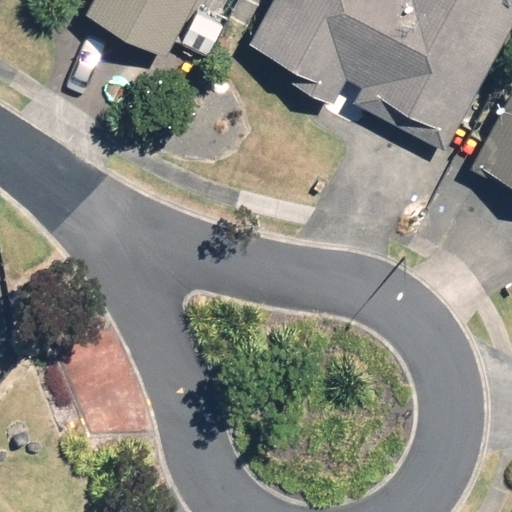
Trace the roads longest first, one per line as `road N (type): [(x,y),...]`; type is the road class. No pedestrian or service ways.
road 1 (residential): [(114,232),(302,270),(393,321),(442,370),(435,469),(389,511)]
road 2 (residential): [(249,511),(199,456),(168,370)]
road 3 (residential): [(168,370),(114,232)]
road 4 (residential): [(0,153),(114,232)]
